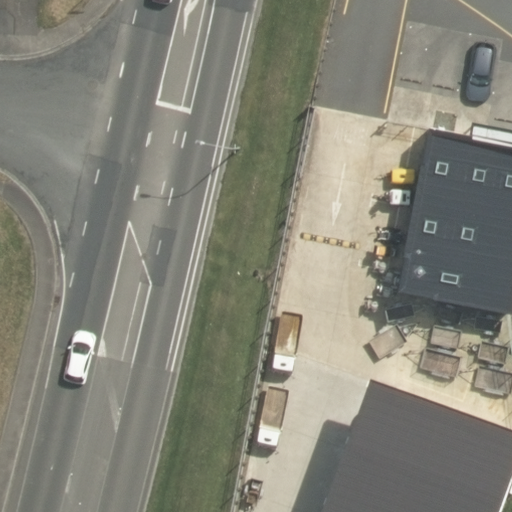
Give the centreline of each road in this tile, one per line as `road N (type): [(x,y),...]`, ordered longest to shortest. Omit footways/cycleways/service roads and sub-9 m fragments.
road 1 (secondary): [(67,511),(165,149)]
road 2 (residential): [(165,149),(0,124)]
road 3 (secondary): [(165,149),(198,0)]
